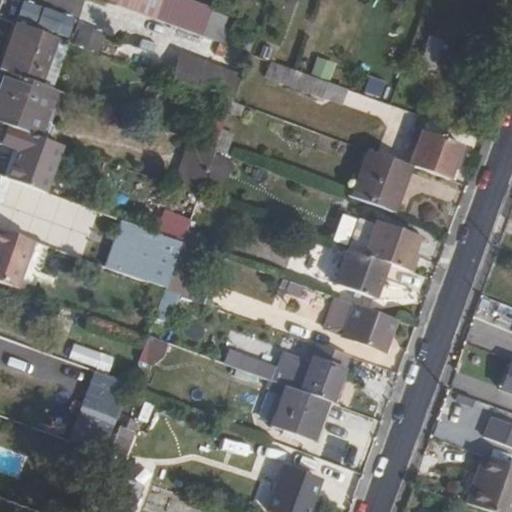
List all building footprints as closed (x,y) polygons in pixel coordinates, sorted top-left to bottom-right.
[(107,0),(106,3),(153,20),(160,1),(157,0),(107,0)] [(200,37),(209,12),(176,0),(160,0),(160,1),(153,20),(200,37)] [(19,22),(72,30),(74,12),(22,5),(19,22)] [(2,71),(4,72),(43,86),(60,39),(19,25),(16,33),(12,32),(6,50),(9,51),(2,71)] [(78,28),(77,49),(101,50),(101,28),(78,28)] [(421,63),(441,70),(450,44),(430,38),(421,63)] [(231,101),(239,79),(145,43),(136,67),(156,74),(159,68),(172,72),(170,79),(231,101)] [(330,79),(335,62),(318,57),(313,74),(330,79)] [(294,72),(282,68),(277,84),(317,99),(323,83),(294,72)] [(4,72),(0,83),(0,123),(22,132),(38,138),(55,91),(43,86),(4,72)] [(198,114),(183,178),(222,187),(229,159),(215,156),(223,120),(198,114)] [(407,166),(445,180),(457,146),(405,126),(400,137),(415,143),(407,166)] [(22,132),(5,179),(44,193),(61,146),(38,138),(22,132)] [(391,212),(407,166),(368,152),(352,198),(381,209),(391,212)] [(405,271),(422,224),(391,212),(381,209),(364,255),(385,263),(405,271)] [(18,284),(33,243),(0,230),(0,283),(16,289),(18,284)] [(181,243),(202,250),(206,238),(185,231),(181,243)] [(48,248),(33,243),(18,284),(16,289),(23,293),(25,287),(33,289),(48,248)] [(190,281),(202,250),(181,243),(170,273),(190,281)] [(371,299),(385,263),(364,255),(346,249),(333,285),(371,299)] [(235,298),(230,311),(261,323),(266,310),(235,298)] [(381,358),(396,320),(355,306),(341,343),(381,358)] [(274,316),(271,328),(294,332),(297,321),(274,316)] [(0,355),(8,358),(16,343),(0,336),(0,355)] [(166,344),(147,337),(138,360),(157,367),(166,344)] [(98,368),(102,352),(73,344),(69,360),(98,368)] [(331,404),(347,358),(316,345),(299,392),(326,403),(331,404)] [(231,368),(268,381),(272,369),(237,357),(231,368)] [(511,360),(500,391),(511,395),(511,360)] [(481,378),(455,369),(449,386),(475,396),(481,378)] [(265,390),(282,396),(284,387),(268,381),(265,390)] [(311,443),(326,403),(299,392),(284,387),(282,396),(270,427),(311,443)] [(511,423),(495,417),(483,449),(511,458),(511,423)] [(183,452),(210,458),(216,433),(189,426),(183,452)] [(228,437),(225,450),(257,458),(260,445),(228,437)] [(99,469),(104,455),(80,446),(75,462),(99,469)] [(487,457),(481,455),(471,485),(477,487),(487,457)] [(471,485),(465,503),(489,511),(509,511),(511,504),(511,465),(487,457),(477,487),(471,485)] [(267,511),(307,511),(318,481),(283,469),(267,511)] [(159,511),(162,497),(147,495),(144,511),(159,511)]
